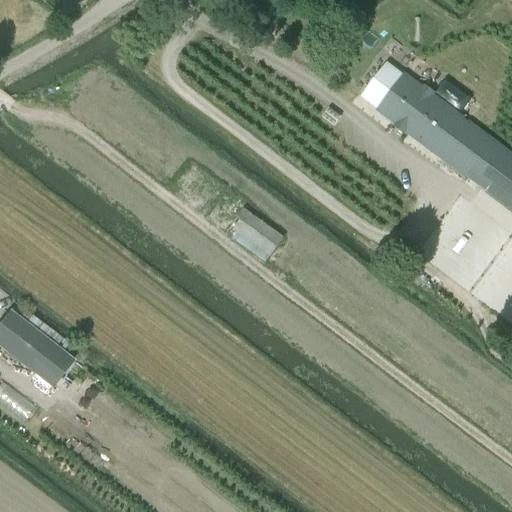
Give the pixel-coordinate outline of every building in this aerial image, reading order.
[(511,158),(387,64),(361,98),(511,210),(511,158)] [(244,211),(226,235),(265,264),(283,240),(244,211)] [(427,257),(511,317),(511,250),(459,213),(427,257)] [(0,350),(50,389),(71,363),(8,314),(0,323),(0,350)] [(3,402),(27,420),(36,408),(12,390),(3,402)]
